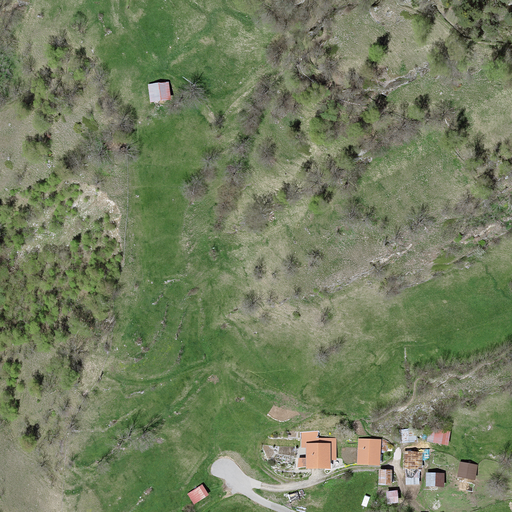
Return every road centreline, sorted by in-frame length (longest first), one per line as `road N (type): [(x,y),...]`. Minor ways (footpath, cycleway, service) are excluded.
road 1 (track): [(123,0),(148,69),(135,110),(145,280),(112,372),(152,381),(222,364),(227,394),(261,465),(301,485)]
road 2 (track): [(399,450),(384,467),(260,485)]
